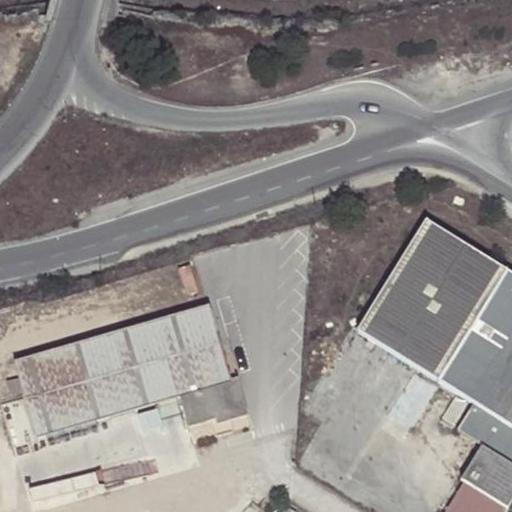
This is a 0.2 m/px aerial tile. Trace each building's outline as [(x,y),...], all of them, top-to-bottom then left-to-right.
[(357,336),(438,387),(507,274),(427,223),(357,336)] [(511,276),(507,274),(438,387),(474,409),(458,437),(481,450),(460,487),(463,489),(448,511),(508,511),(511,507),(511,276)] [(19,396),(21,403),(30,439),(31,443),(178,401),(188,436),(204,431),(228,425),(245,420),(235,384),(228,386),(206,311),(10,368),(14,384),(3,387),(6,399),(19,396)] [(25,441),(30,439),(21,403),(15,404),(25,441)] [(231,434),(228,425),(204,431),(207,440),(231,434)]
